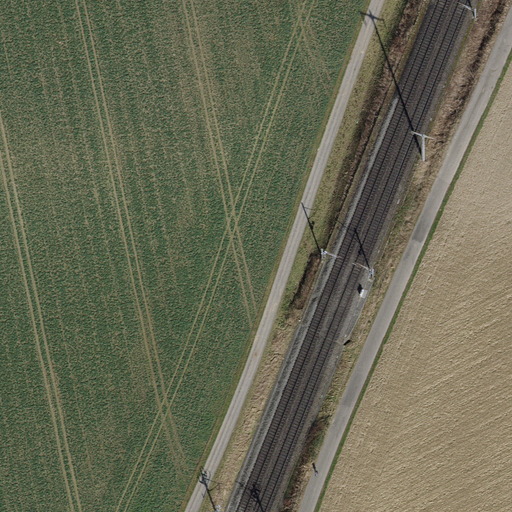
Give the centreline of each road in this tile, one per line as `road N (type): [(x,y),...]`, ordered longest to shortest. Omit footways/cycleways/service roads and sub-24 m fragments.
road 1 (track): [(381,0),(251,366),(190,511)]
road 2 (unclassified): [(511,32),(306,511)]
